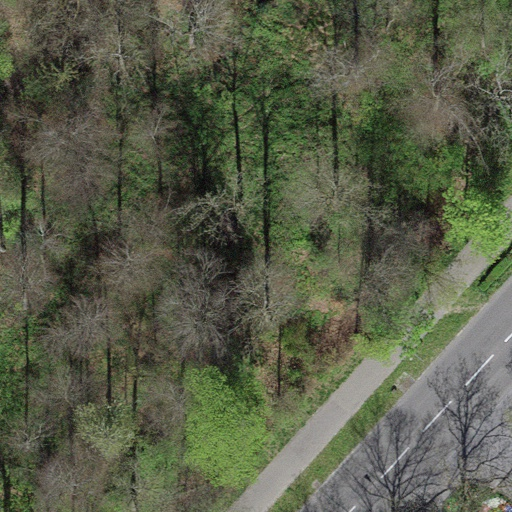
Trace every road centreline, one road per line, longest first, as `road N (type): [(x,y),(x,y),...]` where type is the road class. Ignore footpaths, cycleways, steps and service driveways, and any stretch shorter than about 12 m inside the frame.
road 1 (track): [(511,215),(243,511)]
road 2 (secondary): [(511,333),(348,511)]
